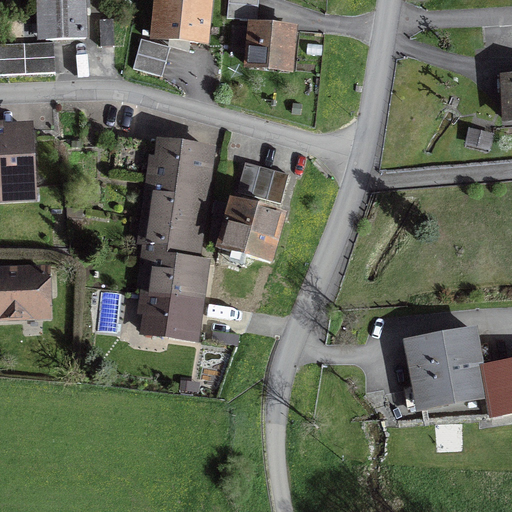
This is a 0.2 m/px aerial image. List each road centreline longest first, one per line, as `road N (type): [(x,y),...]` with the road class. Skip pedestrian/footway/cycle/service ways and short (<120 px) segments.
road 1 (residential): [(361,161),(180,115),(0,96)]
road 2 (residential): [(361,161),(278,385),(276,455)]
road 3 (residential): [(389,0),(361,161)]
